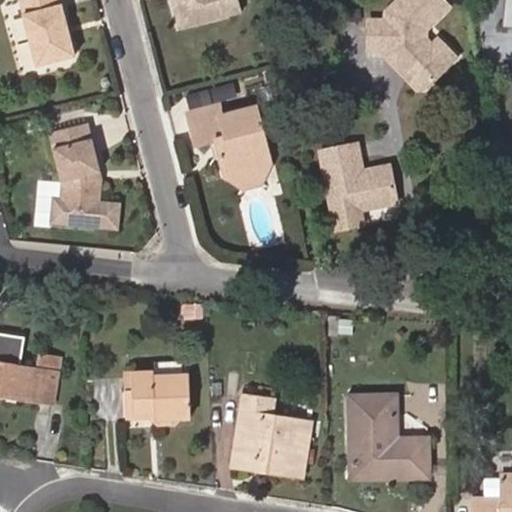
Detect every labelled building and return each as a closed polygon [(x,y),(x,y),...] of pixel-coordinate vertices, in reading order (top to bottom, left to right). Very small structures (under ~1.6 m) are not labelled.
[(64,24),(68,23),(62,0),(22,0),(39,63),(76,53),(71,33),(66,34),(64,24)] [(172,0),(179,26),(241,8),(239,0),(172,0)] [(452,9),(442,0),(403,0),(388,15),(388,23),(372,23),(371,25),(372,52),(383,53),(420,89),(428,90),(453,64),(434,46),(429,40),(429,31),(447,13),(452,9)] [(511,0),(505,0),(503,23),(511,23),(511,0)] [(441,41),(434,46),(453,64),(458,59),(441,41)] [(227,171),(270,158),(255,102),(222,111),(219,101),(188,110),(197,142),(209,139),(216,137),(221,154),(227,171)] [(95,168),(100,167),(87,119),(46,128),(58,177),(58,194),(50,194),(49,218),(117,224),(120,201),(99,199),(101,175),(95,175),(95,168)] [(216,137),(209,139),(214,156),(221,154),(216,137)] [(361,146),(323,153),(338,232),(367,227),(365,213),(400,206),(393,167),(367,172),(361,146)] [(263,178),(270,158),(227,171),(243,184),(263,178)] [(202,306),(188,306),(189,319),(203,319),(202,306)] [(0,355),(28,358),(30,332),(0,329),(0,355)] [(42,371),(0,364),(0,395),(53,404),(58,373),(59,361),(44,358),(42,371)] [(190,419),(188,377),(155,378),(155,372),(124,373),(125,399),(135,398),(137,413),(157,412),(157,419),(190,419)] [(257,459),(305,467),(312,425),(272,418),(275,402),(244,397),(233,466),(256,469),(257,459)] [(391,470),(391,478),(430,477),(429,438),(398,438),(396,397),(351,398),(352,471),(391,470)] [(303,477),(305,467),(257,459),(256,469),(303,477)] [(352,478),(391,478),(391,470),(352,471),(352,478)] [(485,498),(471,499),(471,511),(511,511),(511,474),(500,475),(500,479),(485,480),(485,498)]
